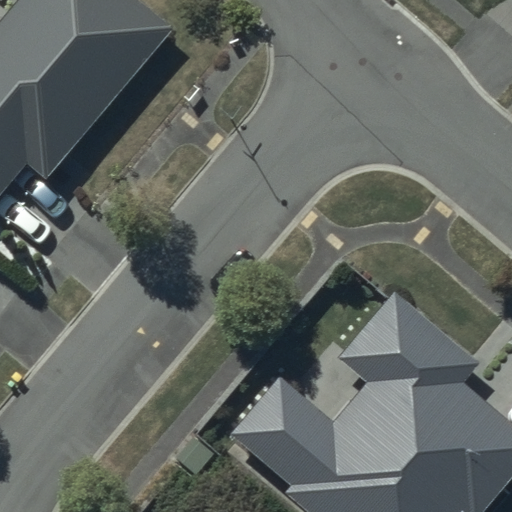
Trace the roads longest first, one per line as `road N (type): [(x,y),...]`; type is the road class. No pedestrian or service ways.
road 1 (residential): [(365,55),(0,499)]
road 2 (residential): [(365,55),(511,181)]
